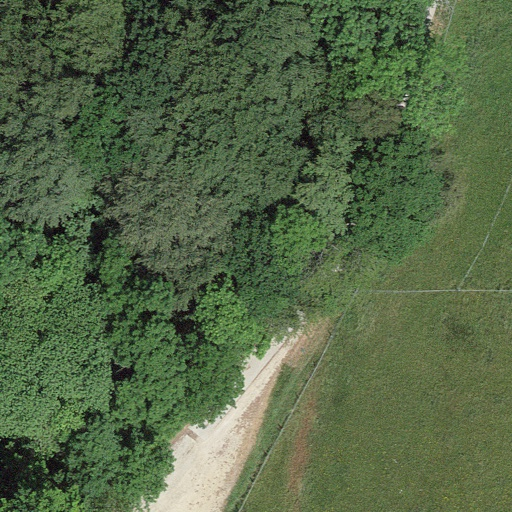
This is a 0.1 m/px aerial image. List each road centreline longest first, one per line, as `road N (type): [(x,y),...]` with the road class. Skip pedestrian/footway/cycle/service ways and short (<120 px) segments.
road 1 (track): [(360,193),(322,275),(138,511)]
road 2 (unclassified): [(429,0),(360,193)]
